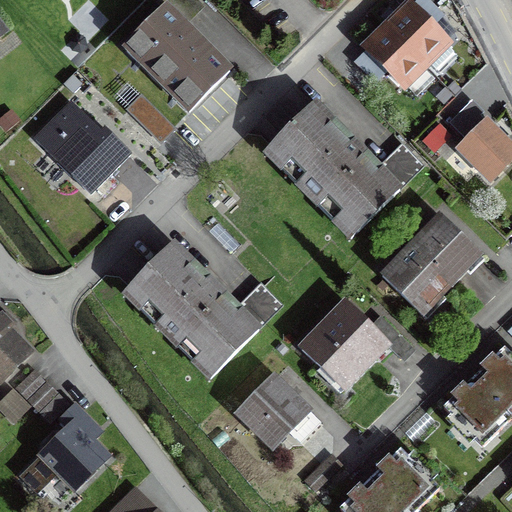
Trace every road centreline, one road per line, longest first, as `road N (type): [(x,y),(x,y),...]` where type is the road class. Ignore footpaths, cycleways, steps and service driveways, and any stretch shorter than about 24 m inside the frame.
road 1 (residential): [(45,310),(359,0)]
road 2 (residential): [(45,310),(196,511)]
